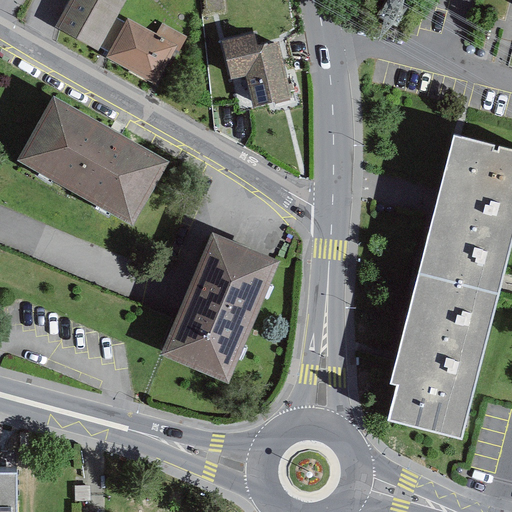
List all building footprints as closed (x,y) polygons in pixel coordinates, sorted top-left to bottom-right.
[(125,0),(77,0),(63,26),(100,47),(125,0)] [(204,0),(204,12),(222,13),(221,0),(204,0)] [(177,49),(132,23),(113,57),(158,83),(177,49)] [(257,36),(229,43),(237,75),(248,72),(257,107),(294,97),(280,44),(260,49),(257,36)] [(168,164),(58,101),(26,157),(135,220),(168,164)] [(511,249),(511,148),(457,134),(391,382),(400,384),(391,418),(462,437),(511,249)] [(276,263),(216,238),(169,353),(228,377),(276,263)] [(19,511),(19,468),(0,468),(0,511),(19,511)]
